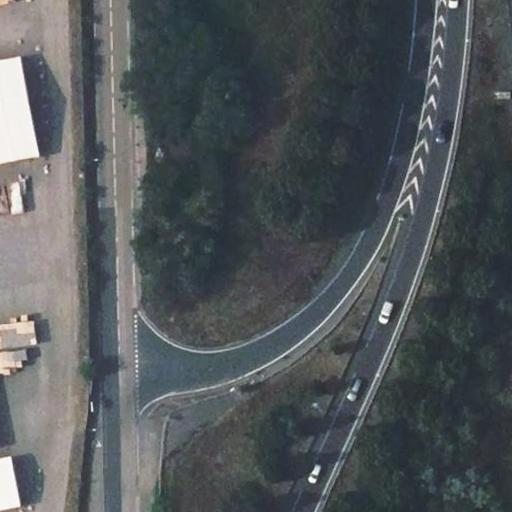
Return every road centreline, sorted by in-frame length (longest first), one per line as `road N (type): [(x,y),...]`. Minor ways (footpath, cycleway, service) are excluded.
road 1 (motorway): [(425,0),(396,176),(361,255),(332,294),(300,325),(247,356),(201,369),(120,375)]
road 2 (trunk): [(458,0),(447,107),(419,228),(386,325),(301,511)]
road 3 (unknown): [(54,0),(66,269),(63,511)]
road 4 (unclassified): [(113,0),(120,375)]
road 5 (secondary): [(120,375),(121,511)]
